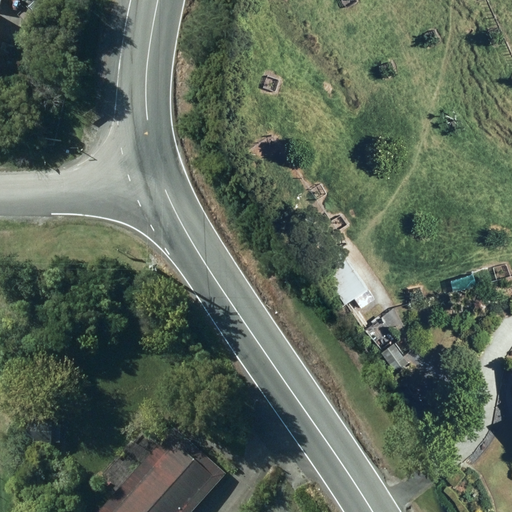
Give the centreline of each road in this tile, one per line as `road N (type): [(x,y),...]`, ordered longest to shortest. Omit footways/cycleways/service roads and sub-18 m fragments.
road 1 (residential): [(155,187),(381,511)]
road 2 (residential): [(153,0),(131,89),(155,187)]
road 3 (unclassified): [(0,183),(155,187)]
